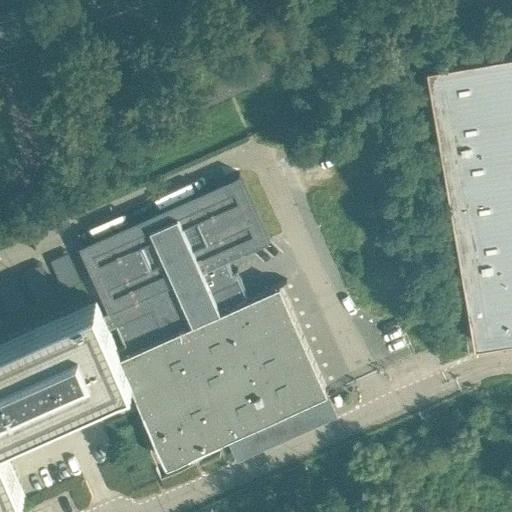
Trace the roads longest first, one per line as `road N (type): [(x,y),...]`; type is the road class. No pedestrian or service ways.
road 1 (unclassified): [(377,406),(254,149),(0,263)]
road 2 (unclassified): [(185,490),(377,406)]
road 3 (secondary): [(0,41),(128,0)]
